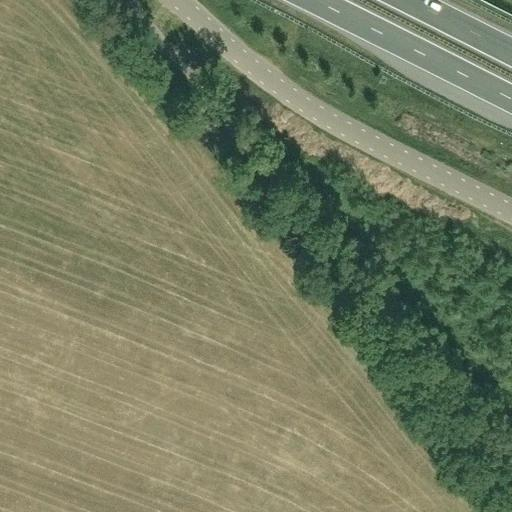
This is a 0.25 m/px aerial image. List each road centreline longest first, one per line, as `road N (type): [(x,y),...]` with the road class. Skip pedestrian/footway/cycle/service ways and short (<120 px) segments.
road 1 (unclassified): [(511,213),(308,109),(176,0)]
road 2 (trunk): [(313,0),(511,100)]
road 3 (trunk): [(511,53),(403,0)]
